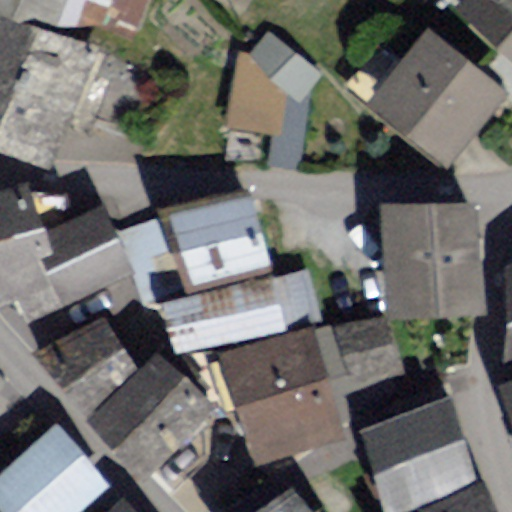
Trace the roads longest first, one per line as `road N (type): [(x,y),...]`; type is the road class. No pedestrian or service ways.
road 1 (residential): [(0,188),(511,187)]
road 2 (residential): [(511,465),(488,377),(504,338),(503,220),(511,212)]
road 3 (residential): [(0,340),(170,511)]
